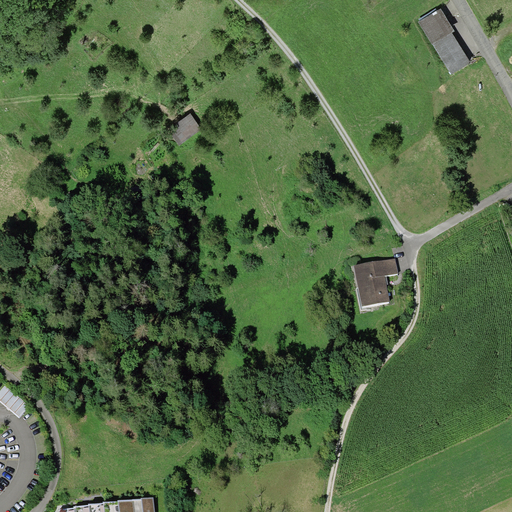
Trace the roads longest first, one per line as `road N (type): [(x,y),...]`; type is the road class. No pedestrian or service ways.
road 1 (track): [(236,0),(286,50),(412,248),(412,326),(346,418),(328,511)]
road 2 (track): [(35,511),(55,478),(56,437),(27,389),(0,365)]
